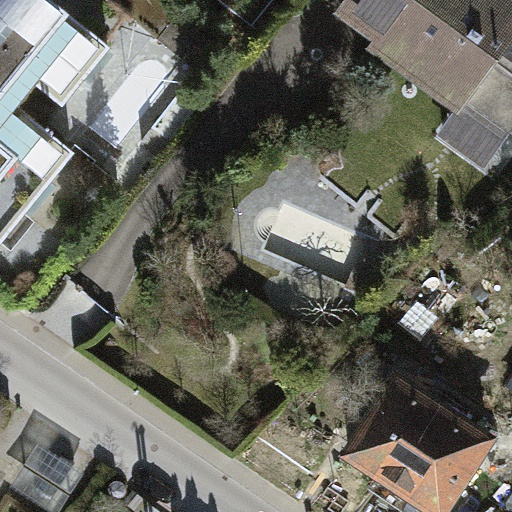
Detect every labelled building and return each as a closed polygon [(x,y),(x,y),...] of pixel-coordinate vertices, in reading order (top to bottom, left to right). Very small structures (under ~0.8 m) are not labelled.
[(0,0),(0,242),(74,151),(9,100),(0,110),(0,97),(22,69),(64,103),(110,46),(51,0),(0,0)] [(162,0),(110,0),(160,40),(180,14),(162,0)] [(511,0),(349,0),(343,9),(464,97),(511,132),(511,131),(511,0)] [(218,45),(180,14),(160,40),(198,70),(218,45)] [(485,170),(511,132),(464,97),(436,134),(485,170)] [(398,379),(350,453),(380,472),(370,487),(407,511),(440,511),(489,438),(398,379)] [(60,511),(87,471),(39,441),(11,486),(51,511),(60,511)]
